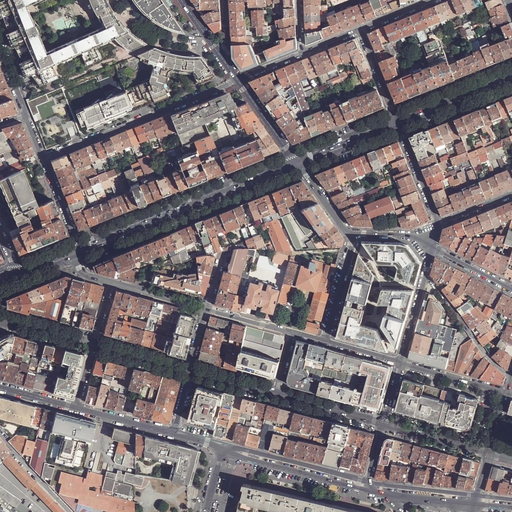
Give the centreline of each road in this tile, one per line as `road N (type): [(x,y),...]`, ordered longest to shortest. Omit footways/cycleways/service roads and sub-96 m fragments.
road 1 (secondary): [(300,163),(79,251)]
road 2 (unclassified): [(238,78),(42,157)]
road 3 (residential): [(511,377),(425,273)]
road 4 (residential): [(236,456),(365,491)]
road 5 (secondary): [(511,75),(397,121)]
